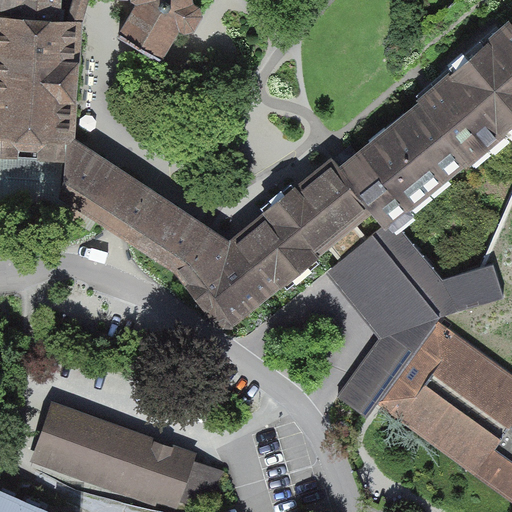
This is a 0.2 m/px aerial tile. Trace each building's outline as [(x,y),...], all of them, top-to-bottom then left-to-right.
[(0,0),(0,4),(15,6),(14,18),(0,17),(0,214),(54,219),(65,210),(74,197),(67,192),(68,182),(89,151),(72,139),(78,16),(56,14),(57,0),(0,0)] [(132,0),(138,3),(119,35),(161,60),(180,29),(185,32),(195,29),(202,16),(200,7),(193,3),(192,0),(132,0)] [(511,25),(511,24),(358,154),(350,144),(230,242),(89,151),(68,182),(67,192),(74,197),(65,210),(90,227),(97,217),(183,271),(231,330),(253,310),(329,246),(357,223),(373,211),(386,224),(394,218),(511,119),(511,25)] [(511,199),(481,267),(494,264),(505,296),(437,318),(511,373),(511,424),(511,426),(511,199)] [(342,260),(339,263),(393,329),(339,397),(368,416),(378,400),(437,318),(505,296),(494,264),(481,267),(444,279),(394,218),(369,239),(357,223),(329,246),(342,260)] [(511,426),(511,424),(511,373),(437,318),(378,400),(511,497),(511,426)] [(194,456),(55,406),(38,453),(177,502),(179,497),(208,507),(221,471),(192,461),(194,456)] [(0,511),(50,511),(47,511),(38,508),(41,502),(28,496),(26,502),(14,497),(16,491),(4,486),(2,491),(0,490),(0,511)]
